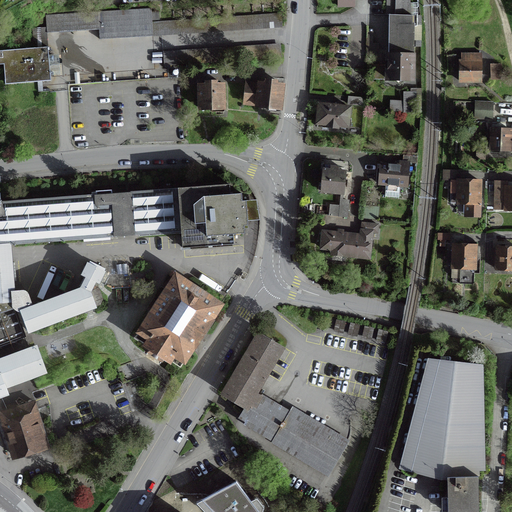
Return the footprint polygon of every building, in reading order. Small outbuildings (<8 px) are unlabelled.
[(389,16),(388,55),(388,59),(387,81),(395,81),(399,85),(403,81),(411,81),(412,56),(412,16),(409,16),(408,0),(389,0),(389,4),(386,4),(386,16),(389,16)] [(150,10),(45,16),(46,34),(73,32),(98,31),(99,40),(152,37),(151,23),(151,20),(155,19),(158,19),(158,12),(151,13),(150,10)] [(281,28),(280,15),(151,23),(152,37),(281,28)] [(372,32),(367,32),(366,56),(378,56),(378,44),(372,44),(372,32)] [(279,45),(151,54),(152,67),(279,58),(279,45)] [(0,69),(3,69),(4,85),(50,82),(47,48),(0,52),(0,69)] [(461,63),(458,63),(458,82),(480,82),(480,55),(461,55),(461,63)] [(492,66),(492,80),(500,80),(500,65),(492,66)] [(384,81),(384,66),(370,66),(370,80),(384,81)] [(258,84),(246,83),(243,105),(256,106),(256,107),(268,108),(267,111),(280,113),(283,86),(276,86),(276,83),(266,81),(266,84),(258,84)] [(206,83),(206,86),(198,87),(199,110),(211,109),(211,113),(223,112),(222,86),(216,86),(216,83),(206,83)] [(404,113),(415,113),(415,93),(414,93),(414,90),(410,90),(410,93),(404,93),(404,113)] [(348,98),(348,106),(363,107),(363,99),(348,98)] [(474,117),(492,118),(492,104),(475,103),(474,117)] [(347,127),(349,108),(318,105),(316,128),(337,129),(338,126),(347,127)] [(41,137),(54,136),(52,117),(39,119),(39,120),(25,122),(25,118),(20,119),(20,123),(9,124),(12,139),(41,136),(41,137)] [(510,131),(491,130),(490,150),(509,151),(509,141),(511,141),(511,135),(510,136),(510,131)] [(380,165),(378,185),(407,187),(408,164),(416,164),(417,157),(402,156),(401,169),(398,168),(398,166),(380,165)] [(345,173),(340,172),(340,168),(330,167),(330,171),(322,171),(320,192),(340,194),(338,217),(347,218),(348,203),(340,202),(341,194),(343,194),(345,173)] [(479,182),(458,181),(458,171),(443,171),(443,181),(450,181),(450,194),(457,194),(457,214),(478,214),(479,182)] [(511,187),(507,188),(507,182),(495,182),(495,210),(511,210),(511,187)] [(80,289),(31,307),(26,295),(25,293),(22,292),(13,293),(9,244),(123,235),(180,231),(182,249),(233,245),(232,235),(244,234),(243,226),(247,226),(245,201),(241,202),(241,194),(229,195),(229,185),(177,189),(177,191),(118,195),(117,185),(111,186),(111,191),(95,192),(96,197),(0,204),(0,347),(24,338),(30,336),(29,332),(90,309),(94,307),(99,305),(101,300),(97,289),(92,287),(95,281),(98,283),(103,272),(86,264),(81,275),(86,277),(80,289)] [(361,224),(360,236),(322,232),(320,249),(342,252),(341,256),(368,259),(371,233),(376,233),(377,226),(361,224)] [(473,285),(475,246),(453,246),(452,284),(473,285)] [(491,267),(496,268),(496,270),(511,270),(511,248),(497,247),(496,250),(492,250),(491,267)] [(196,346),(195,345),(210,322),(211,323),(212,321),(211,320),(221,305),(205,295),(206,294),(204,293),(204,294),(192,286),(193,285),(191,284),(190,285),(175,275),(170,282),(165,279),(159,287),(163,290),(162,292),(163,293),(148,315),(146,316),(148,317),(134,338),(150,349),(147,353),(154,358),(161,362),(164,358),(179,368),(194,347),(195,348),(196,346)] [(341,334),(344,322),(336,321),(334,332),(341,334)] [(355,337),(358,326),(351,324),(348,335),(355,337)] [(370,340),(372,329),(364,327),(362,339),(370,340)] [(384,344),(386,332),(379,330),(376,342),(384,344)] [(281,348),(258,334),(252,345),(222,395),(245,408),(240,416),(246,420),(244,422),(274,440),(273,441),(328,474),(344,446),(289,414),(288,416),(259,399),(260,397),(255,393),(281,348)] [(0,397),(7,395),(4,387),(43,373),(34,348),(0,361),(0,397)] [(447,478),(449,477),(477,477),(476,467),(482,468),(480,367),(428,361),(401,467),(443,478),(447,478)] [(35,447),(44,444),(34,412),(35,411),(32,403),(0,413),(0,421),(11,455),(35,447)] [(447,511),(478,511),(478,477),(477,477),(449,477),(447,478),(447,511)] [(235,482),(201,500),(212,511),(258,511),(250,501),(235,482)] [(212,511),(201,500),(186,501),(186,499),(181,499),(181,502),(179,502),(179,511),(212,511)] [(306,511),(322,511),(325,508),(314,501),(306,511)]
